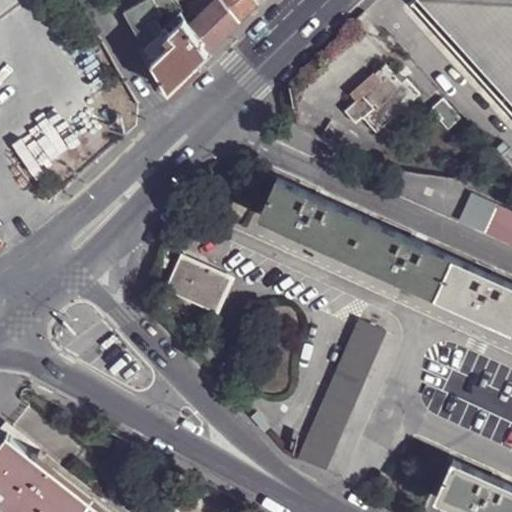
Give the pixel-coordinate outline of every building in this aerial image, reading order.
[(181,10),(176,3),(173,0),(141,0),(124,10),(159,72),(183,76),(210,51),(190,23),(181,10)] [(239,21),(222,0),(213,0),(190,23),(210,51),(239,21)] [(259,2),(257,0),(222,0),(239,21),(259,2)] [(511,74),(445,0),(412,0),(414,2),(417,1),(511,106),(511,74)] [(511,0),(445,0),(511,74),(511,0)] [(379,78),(345,109),(355,121),(361,116),(375,132),(418,92),(405,77),(400,82),(384,64),(374,73),(379,78)] [(123,80),(89,96),(100,119),(134,103),(123,80)] [(451,129),(464,118),(445,97),(433,108),(451,129)] [(511,280),(282,176),(265,212),(353,253),(447,296),(511,325),(511,280)] [(511,208),(476,192),(465,218),(511,239),(511,208)] [(172,288),(221,310),(235,278),(186,255),(172,288)] [(389,330),(363,318),(304,453),(308,455),(308,459),(328,468),(389,330)] [(6,447),(16,435),(11,430),(2,443),(6,447)] [(110,511),(105,508),(93,497),(39,454),(16,435),(6,447),(2,443),(0,445),(0,511),(110,511)] [(122,511),(44,449),(39,454),(93,497),(105,508),(110,511),(122,511)] [(511,511),(511,483),(456,459),(441,495),(478,511),(511,511)]
